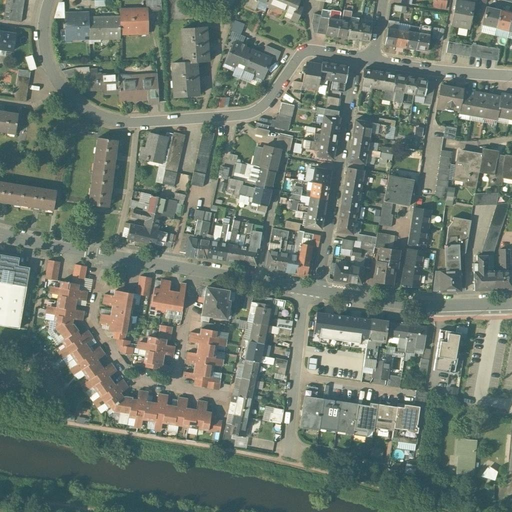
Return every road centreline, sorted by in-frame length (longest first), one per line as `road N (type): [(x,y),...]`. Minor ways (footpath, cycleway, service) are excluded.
road 1 (residential): [(48,0),(42,48),(58,84),(93,114),(118,121),(244,113),(311,50)]
road 2 (residential): [(320,292),(357,59)]
road 3 (tertiary): [(320,292),(511,303)]
road 4 (residential): [(111,256),(92,323),(137,382),(172,387)]
road 5 (residential): [(372,61),(511,76)]
road 6 (residential): [(172,387),(194,269)]
